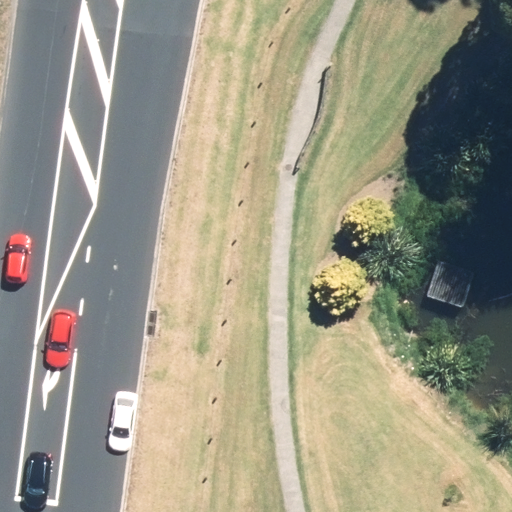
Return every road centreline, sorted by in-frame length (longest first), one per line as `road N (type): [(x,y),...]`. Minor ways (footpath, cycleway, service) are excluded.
road 1 (secondary): [(107,0),(67,290)]
road 2 (secondary): [(67,290),(37,511)]
